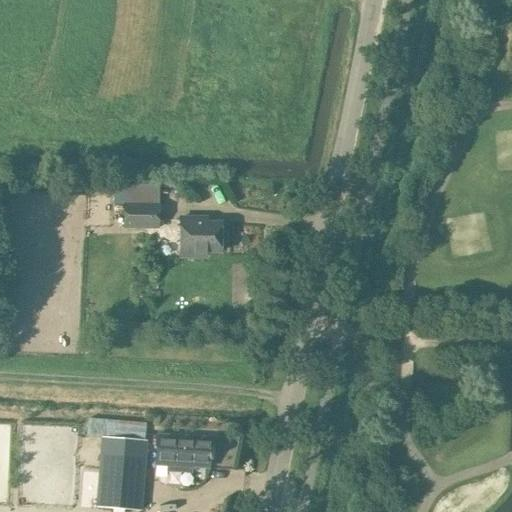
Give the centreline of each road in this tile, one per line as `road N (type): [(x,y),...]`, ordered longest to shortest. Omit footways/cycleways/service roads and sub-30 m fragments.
road 1 (tertiary): [(265,511),(373,0)]
road 2 (track): [(0,378),(289,395)]
